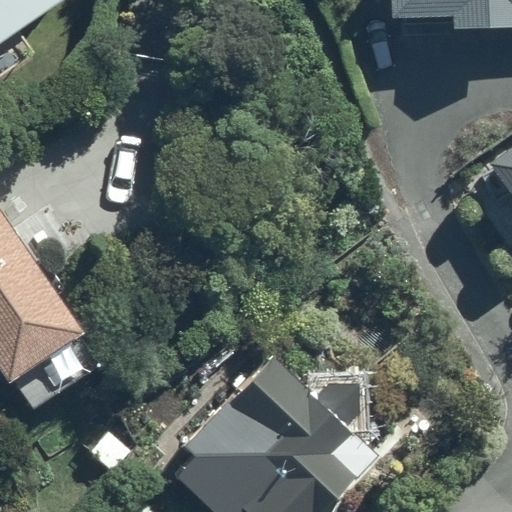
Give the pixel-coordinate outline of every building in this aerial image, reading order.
[(0,0),(0,37),(53,0),(0,0)] [(511,0),(396,0),(397,10),(458,8),(458,21),(511,19),(511,0)] [(511,144),(494,158),(511,183),(511,144)] [(0,193),(0,353),(12,372),(87,321),(0,193)] [(279,347),(189,440),(200,450),(179,471),(221,511),(241,511),(250,504),(258,511),(322,511),(385,448),(279,347)] [(153,511),(143,503),(134,511),(153,511)]
